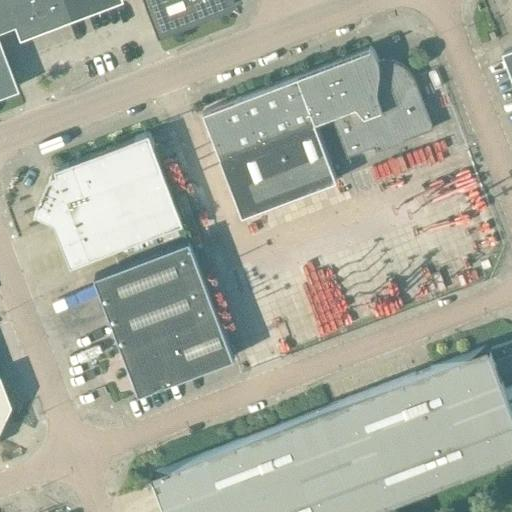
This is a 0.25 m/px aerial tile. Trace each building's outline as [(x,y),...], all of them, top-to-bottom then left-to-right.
[(0,0),(0,92),(16,87),(0,44),(0,27),(12,23),(18,36),(113,0),(142,0),(155,34),(234,4),(232,0),(0,0)] [(316,120),(332,113),(348,154),(347,154),(347,155),(375,144),(377,149),(434,127),(433,126),(432,127),(415,80),(413,77),(411,74),(409,71),(406,68),(403,66),(400,63),(397,62),(393,61),(389,60),(386,59),(382,60),(378,60),(373,45),(370,45),(369,46),(370,47),(203,110),(221,156),(238,149),(253,188),(331,158),(316,120)] [(183,220),(149,130),(55,166),(57,171),(52,173),(34,212),(36,212),(36,211),(54,220),(71,263),(183,220)] [(234,355),(189,237),(94,273),(139,391),(234,355)] [(396,511),(392,500),(511,454),(511,384),(505,387),(488,343),(151,471),(167,511),(396,511)] [(0,421),(9,402),(0,379),(0,421)]
